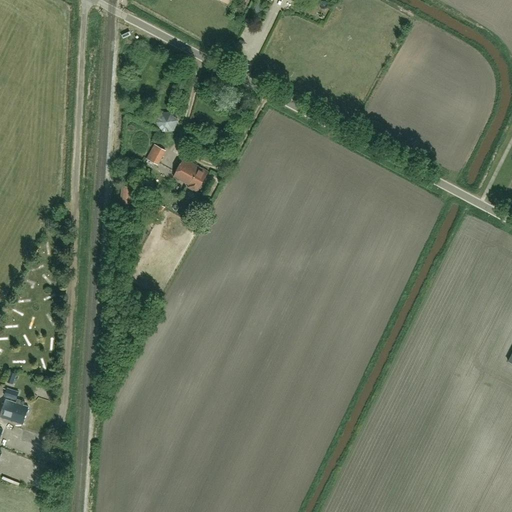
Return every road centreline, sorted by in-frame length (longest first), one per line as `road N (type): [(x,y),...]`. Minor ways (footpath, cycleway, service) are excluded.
road 1 (unclassified): [(87,0),(63,440)]
road 2 (unclassified): [(435,177),(92,0)]
